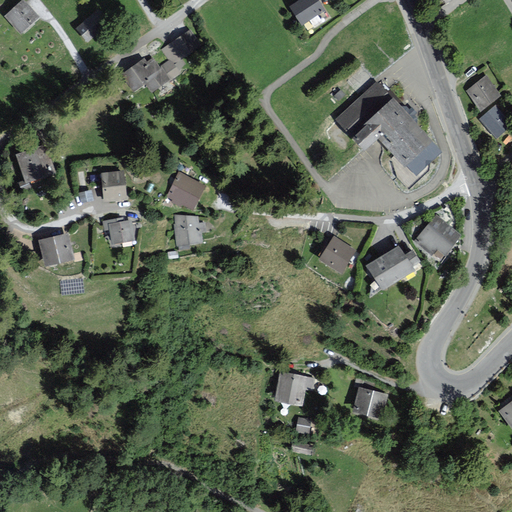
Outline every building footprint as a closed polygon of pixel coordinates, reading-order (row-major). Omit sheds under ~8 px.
[(325,11),(318,0),(302,0),(303,1),(293,7),(304,24),(325,11)] [(39,19),(25,2),(7,17),(22,34),(39,19)] [(109,25),(98,12),(79,29),(90,41),(109,25)] [(201,48),(191,32),(162,50),(170,63),(164,67),(172,79),(180,74),(174,65),(201,48)] [(169,81),(154,60),(150,64),(147,60),(126,75),(138,92),(148,84),(154,93),(169,81)] [(502,97),(487,77),(468,91),(483,111),(502,97)] [(436,143),(380,82),(339,119),(351,132),(354,130),(372,150),(385,138),(411,166),(436,143)] [(511,126),(494,108),(480,121),(498,139),(511,126)] [(56,174),(46,146),(19,155),(29,183),(56,174)] [(129,200),(128,172),(104,174),(106,201),(129,200)] [(206,186),(180,172),(167,195),(193,209),(206,186)] [(92,192),(80,194),(83,207),(95,204),(92,192)] [(466,237),(439,216),(418,242),(436,257),(442,250),(450,257),(466,237)] [(201,233),(200,217),(181,217),(182,247),(205,246),(204,233),(201,233)] [(130,222),(129,218),(106,222),(107,230),(115,229),(117,244),(137,240),(134,221),(130,222)] [(78,259),(71,234),(45,242),(52,267),(78,259)] [(359,251),(336,239),(324,260),(347,273),(359,251)] [(426,262),(419,252),(411,257),(404,246),(374,266),(391,291),(421,271),(419,267),(426,262)] [(314,378),(282,374),(278,401),(304,405),(306,391),(313,391),(314,378)] [(389,395),(361,389),(356,411),(384,417),(389,395)] [(313,420),(302,418),(299,430),(311,432),(313,420)]
